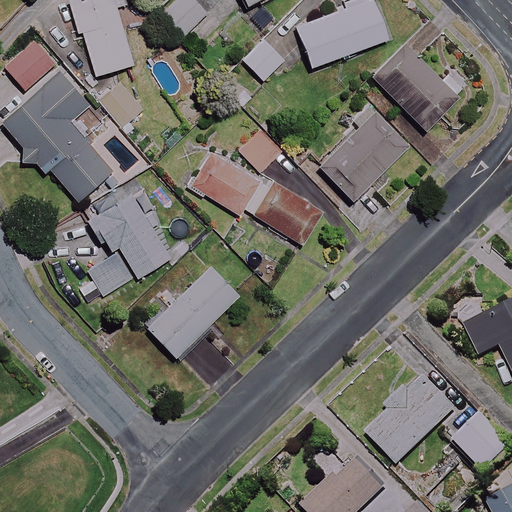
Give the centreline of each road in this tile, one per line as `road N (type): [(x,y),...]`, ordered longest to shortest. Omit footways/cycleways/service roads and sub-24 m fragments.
road 1 (residential): [(179,478),(511,157)]
road 2 (residential): [(179,478),(54,346),(0,264)]
